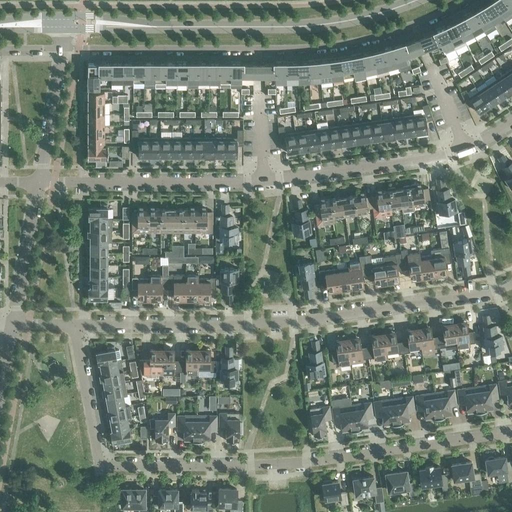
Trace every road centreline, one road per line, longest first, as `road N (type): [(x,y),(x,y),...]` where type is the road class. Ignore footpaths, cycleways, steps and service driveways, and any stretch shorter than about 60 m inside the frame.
road 1 (residential): [(75,323),(95,449),(111,466),(310,462),(511,432)]
road 2 (residential): [(75,323),(297,321),(511,283)]
road 3 (residential): [(64,49),(336,48),(470,0)]
road 4 (secondary): [(421,0),(308,27),(173,28)]
road 5 (residential): [(39,181),(265,178)]
road 6 (residential): [(265,178),(466,145)]
road 7 (residential): [(13,323),(39,181)]
road 8 (residential): [(39,181),(64,49)]
